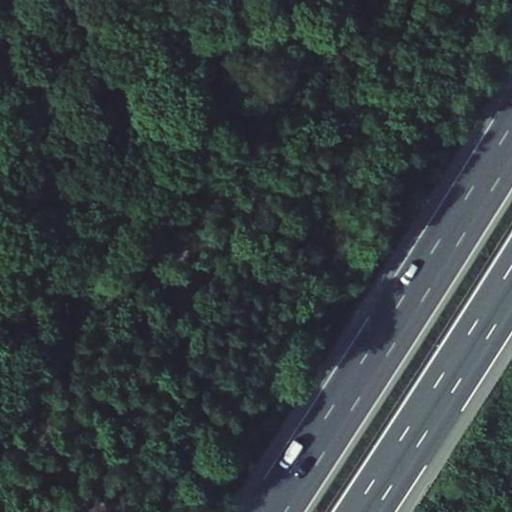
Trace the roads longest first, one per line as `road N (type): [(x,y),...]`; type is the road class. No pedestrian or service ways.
road 1 (motorway): [(511,142),(273,511)]
road 2 (motorway): [(363,511),(511,282)]
